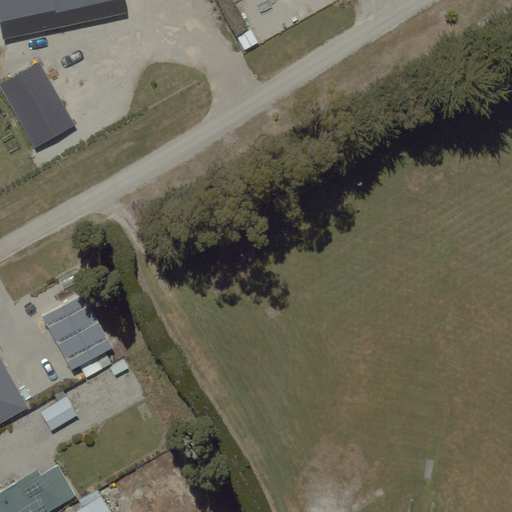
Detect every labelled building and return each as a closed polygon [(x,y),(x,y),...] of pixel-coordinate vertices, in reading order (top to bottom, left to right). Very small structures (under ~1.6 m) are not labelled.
[(252,17),(233,24),(245,53),(264,45),(252,17)] [(0,349),(0,425),(32,409),(0,349)] [(66,401),(40,416),(51,433),(77,418),(66,401)] [(34,468),(0,489),(0,511),(53,511),(78,497),(66,477),(47,489),(34,468)] [(110,511),(101,497),(76,511),(110,511)]
